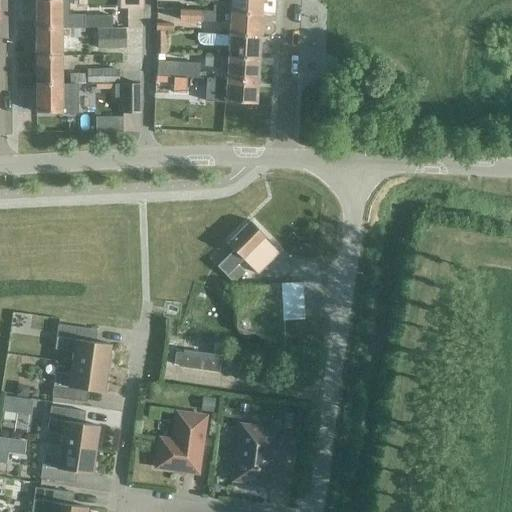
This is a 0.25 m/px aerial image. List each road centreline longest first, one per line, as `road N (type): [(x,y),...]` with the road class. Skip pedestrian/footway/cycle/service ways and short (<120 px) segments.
road 1 (residential): [(365,162),(316,511)]
road 2 (residential): [(0,165),(282,160)]
road 3 (residential): [(126,506),(118,487),(144,313)]
road 4 (residential): [(282,160),(290,0)]
road 5 (residential): [(365,162),(511,165)]
road 6 (residential): [(0,127),(1,0)]
